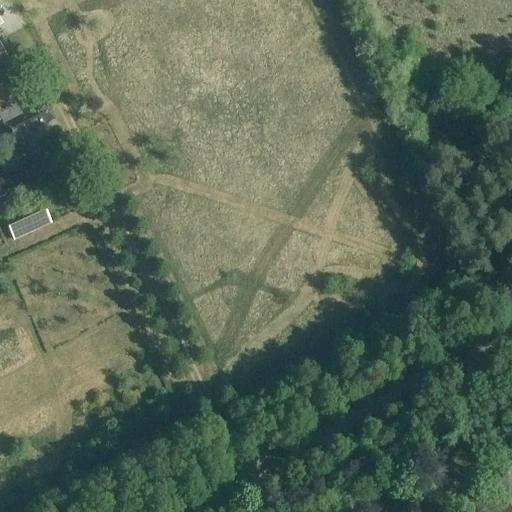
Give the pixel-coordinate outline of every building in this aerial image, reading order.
[(0,0),(0,27),(23,18),(15,0),(0,0)] [(0,68),(9,64),(0,47),(0,68)] [(41,98),(17,111),(0,75),(0,124),(12,147),(36,135),(34,130),(53,121),(41,98)] [(12,154),(0,161),(0,162),(6,173),(18,166),(12,154)] [(497,511),(511,511),(511,494),(494,502),(497,511)] [(390,511),(419,511),(414,501),(390,511)]
